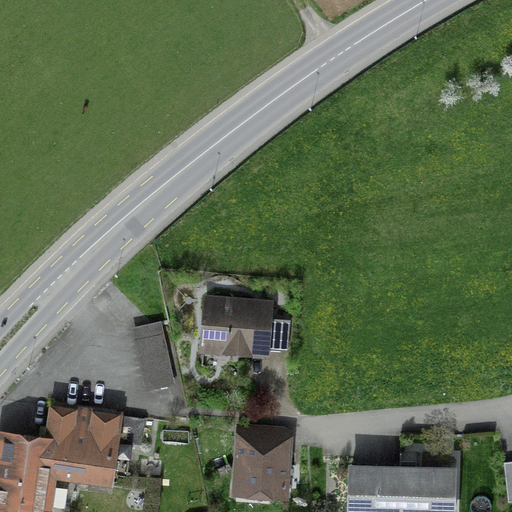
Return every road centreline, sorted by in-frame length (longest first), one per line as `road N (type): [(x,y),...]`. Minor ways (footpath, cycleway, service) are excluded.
road 1 (secondary): [(0,345),(165,184),(272,99),(427,0)]
road 2 (residential): [(270,367),(286,423),(511,402)]
